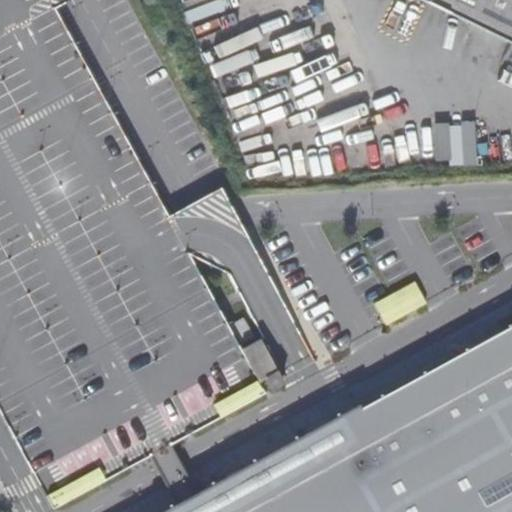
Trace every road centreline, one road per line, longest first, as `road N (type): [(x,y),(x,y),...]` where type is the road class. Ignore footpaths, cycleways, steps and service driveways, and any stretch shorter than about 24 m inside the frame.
road 1 (unknown): [(134,391),(0,150)]
road 2 (unknown): [(296,210),(377,355)]
road 3 (unknown): [(391,204),(459,312)]
